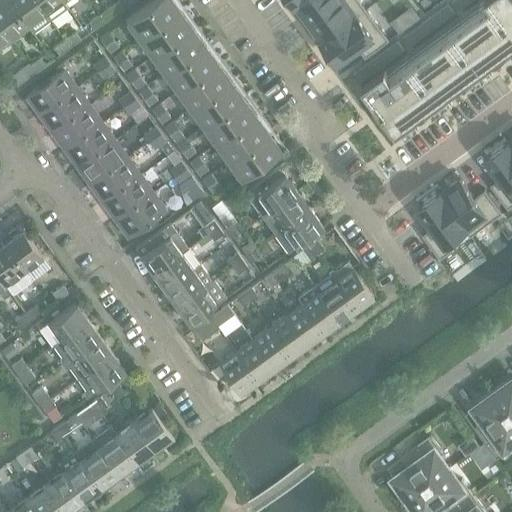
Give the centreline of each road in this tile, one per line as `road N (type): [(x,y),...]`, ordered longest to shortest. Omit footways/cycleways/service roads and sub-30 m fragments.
road 1 (residential): [(219,423),(34,169)]
road 2 (residential): [(380,511),(344,461),(511,341)]
road 3 (residential): [(366,215),(314,147),(318,115),(236,0)]
road 4 (residential): [(366,215),(511,111)]
